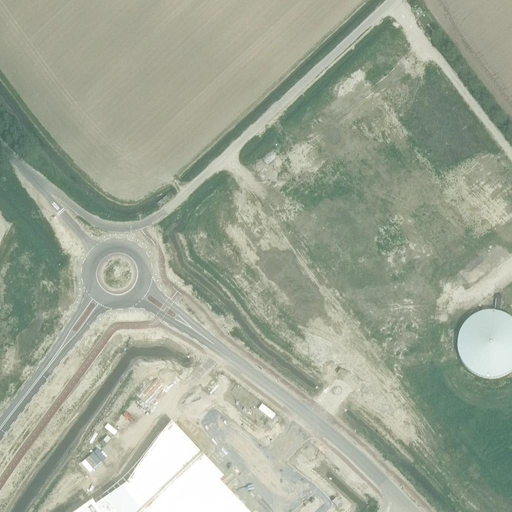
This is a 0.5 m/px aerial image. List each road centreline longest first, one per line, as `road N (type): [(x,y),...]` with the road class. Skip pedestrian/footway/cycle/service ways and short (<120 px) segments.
road 1 (unclassified): [(139,226),(169,208),(392,0)]
road 2 (tertiary): [(186,326),(402,500)]
